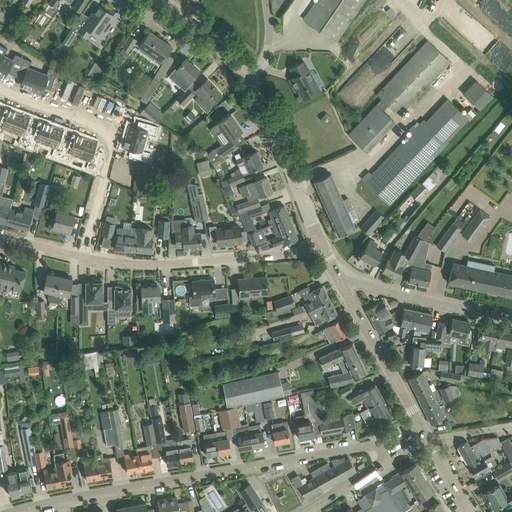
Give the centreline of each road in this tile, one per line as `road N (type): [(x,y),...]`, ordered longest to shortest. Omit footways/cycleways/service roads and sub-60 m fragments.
road 1 (residential): [(13,511),(372,444),(388,455)]
road 2 (residential): [(324,250),(147,265),(80,256)]
road 3 (tertiary): [(324,250),(250,81)]
road 4 (residential): [(511,319),(340,280)]
road 5 (tertiary): [(424,431),(340,280)]
road 6 (residential): [(80,256),(117,133)]
road 7 (residential): [(117,133),(0,91)]
road 8 (tertiary): [(250,81),(160,0)]
